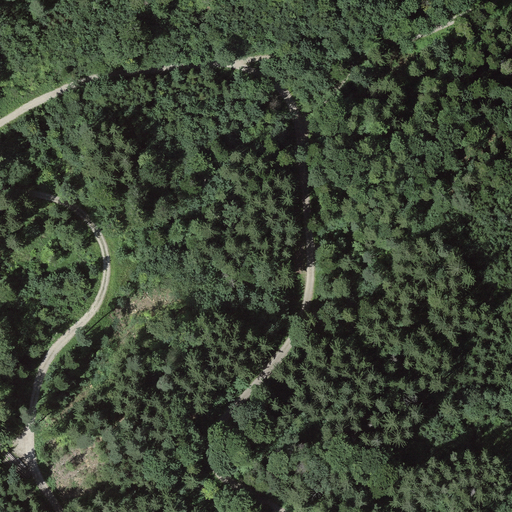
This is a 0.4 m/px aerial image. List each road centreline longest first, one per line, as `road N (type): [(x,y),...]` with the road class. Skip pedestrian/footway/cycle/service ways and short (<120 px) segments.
road 1 (track): [(245,65),(277,83),(293,106),(311,272),(299,330),(214,437),(214,470),(290,511)]
road 2 (track): [(0,186),(67,201),(98,233),(107,258),(101,297),(49,357),(37,385),(32,459),(65,511)]
road 3 (track): [(23,107),(111,73),(245,65)]
